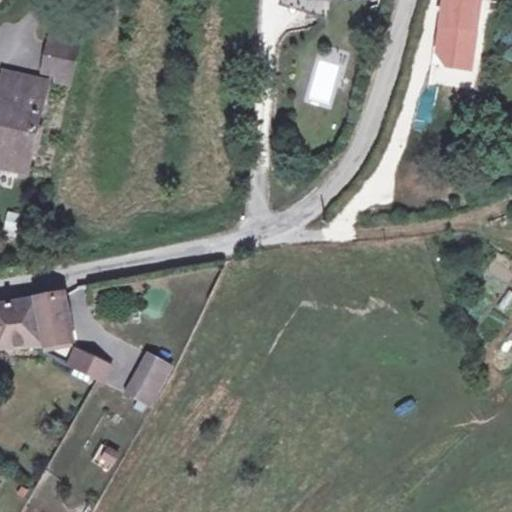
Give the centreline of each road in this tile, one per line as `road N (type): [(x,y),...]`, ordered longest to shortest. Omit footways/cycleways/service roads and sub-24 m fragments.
road 1 (unclassified): [(0,293),(266,237),(309,210),(342,176),(366,126),(409,0)]
road 2 (track): [(266,237),(434,229),(511,206)]
